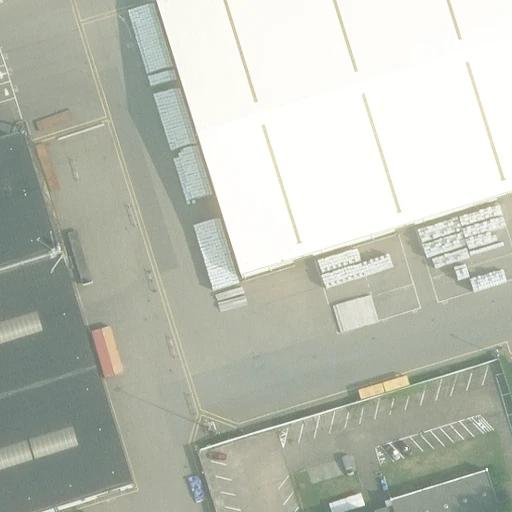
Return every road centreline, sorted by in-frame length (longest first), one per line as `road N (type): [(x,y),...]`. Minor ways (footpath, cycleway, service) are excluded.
road 1 (unknown): [(246,465),(496,403)]
road 2 (unknown): [(232,386),(171,412),(160,511)]
